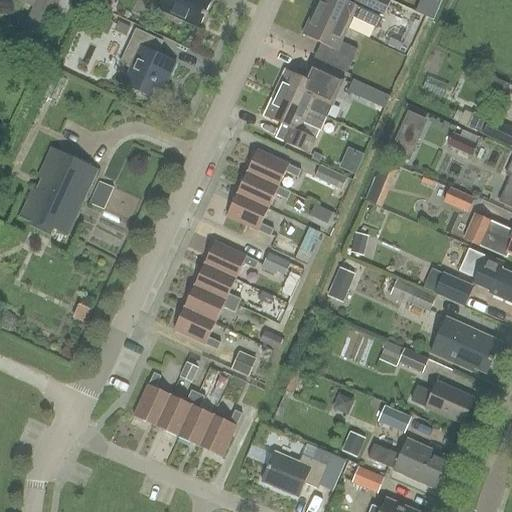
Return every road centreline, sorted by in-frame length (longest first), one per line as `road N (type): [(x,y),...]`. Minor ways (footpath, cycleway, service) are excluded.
road 1 (residential): [(57,429),(98,379),(271,0)]
road 2 (residential): [(253,511),(57,429)]
